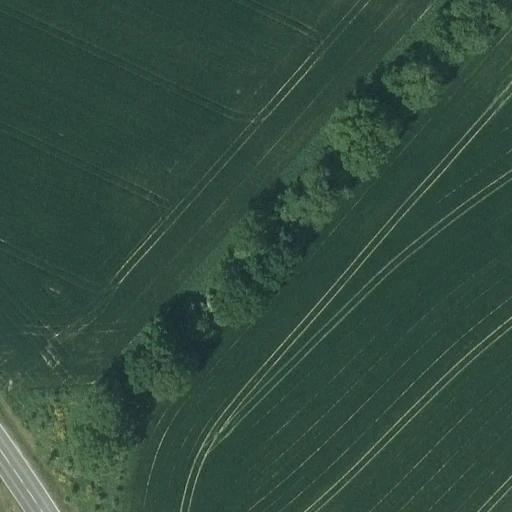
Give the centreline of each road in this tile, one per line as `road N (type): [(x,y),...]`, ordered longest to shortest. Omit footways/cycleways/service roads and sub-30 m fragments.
road 1 (track): [(83,486),(511,20)]
road 2 (track): [(451,0),(74,418)]
